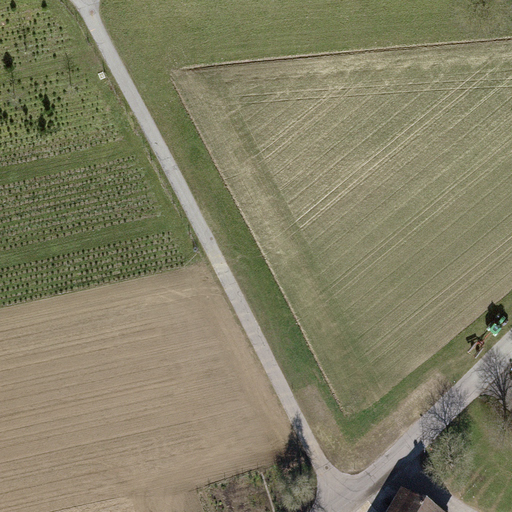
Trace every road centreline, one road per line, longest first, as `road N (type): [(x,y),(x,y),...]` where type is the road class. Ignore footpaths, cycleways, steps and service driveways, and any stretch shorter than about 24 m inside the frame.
road 1 (track): [(81,0),(343,507)]
road 2 (residential): [(511,351),(337,511)]
